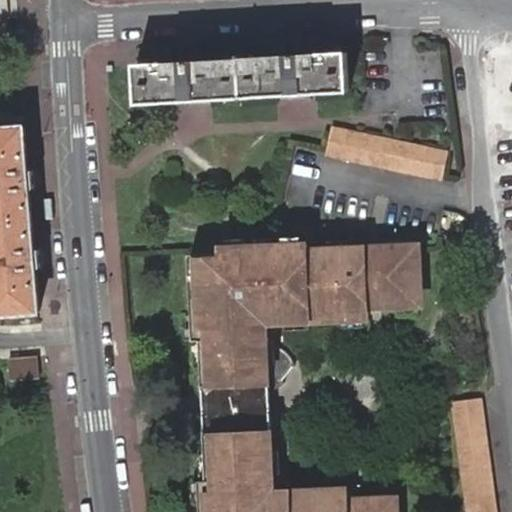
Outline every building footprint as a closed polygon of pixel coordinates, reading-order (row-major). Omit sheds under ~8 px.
[(137,64),(139,104),(173,102),(213,100),(277,96),(317,94),(350,93),(348,53),(137,64)] [(28,158),(25,127),(2,129),(0,129),(0,314),(18,313),(40,312),(38,281),(37,276),(37,269),(35,250),(35,243),(34,238),(31,202),(31,196),(30,189),(29,171),(28,164),(28,158)] [(444,185),(450,158),(333,134),(327,161),(444,185)] [(350,508),(350,496),(349,486),(292,487),(292,493),(285,493),(281,489),(273,483),(268,481),(259,480),(258,473),(279,473),(278,446),(272,446),(267,335),(255,335),(255,328),(260,328),(265,326),(270,321),(273,314),(280,314),(280,320),(368,318),(368,307),(367,287),(379,287),(380,306),(418,305),(417,295),(420,285),(422,275),(420,265),(416,255),(416,245),(378,246),(378,257),(366,258),(366,247),(309,248),(309,243),(222,246),(223,251),(191,253),(194,338),(202,338),(208,476),(200,476),(202,511),(399,511),(400,495),(362,496),(362,507),(350,508)] [(378,257),(378,246),(366,247),(366,258),(378,257)] [(367,287),(368,307),(380,306),(379,287),(367,287)] [(483,408),(481,397),(454,401),(457,419),(483,408)] [(458,429),(484,419),(483,408),(457,419),(458,429)] [(496,511),(484,419),(458,429),(469,511),(496,511)] [(362,496),(350,496),(350,508),(362,507),(362,496)]
